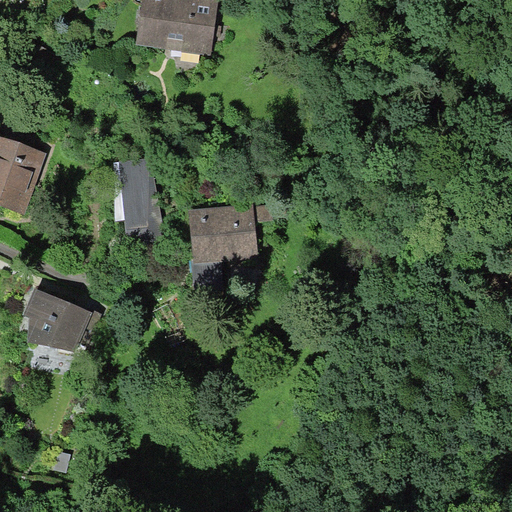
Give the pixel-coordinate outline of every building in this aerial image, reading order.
[(217,3),(190,0),(139,0),(134,48),(211,57),(217,3)] [(49,50),(28,40),(21,55),(42,66),(49,50)] [(103,75),(87,69),(81,84),(97,91),(103,75)] [(0,206),(23,215),(45,153),(0,137),(0,206)] [(152,157),(117,161),(128,239),(162,234),(152,157)] [(241,183),(262,190),(266,175),(245,169),(241,183)] [(248,211),(189,217),(193,261),(188,262),(192,293),(219,291),(216,260),(252,256),(248,211)] [(80,353),(94,322),(34,296),(26,316),(31,318),(29,342),(65,350),(69,341),(81,346),(78,352),(80,353)]
